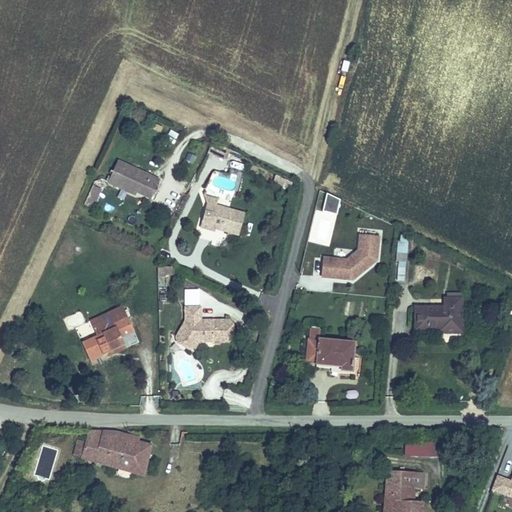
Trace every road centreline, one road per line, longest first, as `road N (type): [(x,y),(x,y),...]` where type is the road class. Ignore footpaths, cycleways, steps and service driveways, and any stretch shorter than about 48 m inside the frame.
road 1 (unclassified): [(0,410),(126,419),(511,416)]
road 2 (track): [(309,187),(357,0)]
